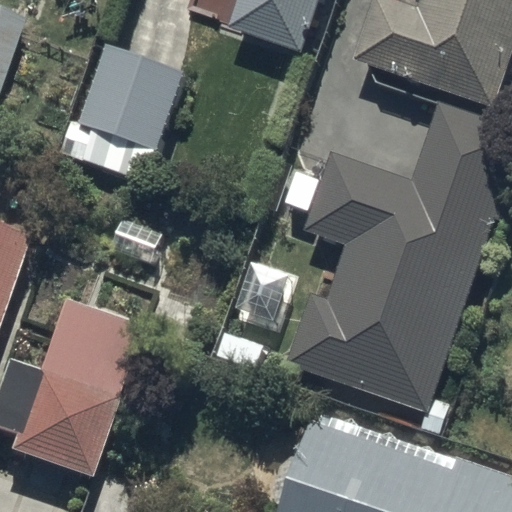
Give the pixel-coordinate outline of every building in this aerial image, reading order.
[(323,0),(240,0),(233,24),(307,49),(323,0)] [(511,67),(511,0),(423,0),(422,6),(403,0),(377,0),(357,60),(499,106),(511,67)] [(0,80),(22,16),(0,8),(0,80)] [(187,67),(107,39),(80,117),(159,145),(187,67)] [(511,129),(441,105),(415,180),(329,150),(301,231),(348,247),(330,298),(318,294),(293,366),(427,412),(495,218),(511,224),(511,129)] [(0,319),(28,232),(0,222),(0,429),(14,435),(8,452),(88,480),(141,329),(62,302),(38,373),(7,363),(0,387),(0,319)] [(511,511),(511,476),(308,412),(276,511),(511,511)]
